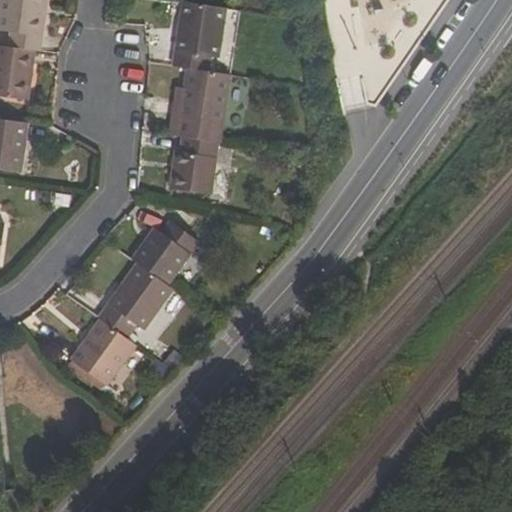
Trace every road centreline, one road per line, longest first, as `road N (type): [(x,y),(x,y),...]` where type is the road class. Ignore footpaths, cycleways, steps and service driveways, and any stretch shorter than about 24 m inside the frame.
road 1 (residential): [(94,0),(90,28),(116,151),(113,202),(22,299),(0,308)]
road 2 (residential): [(82,511),(319,254)]
road 3 (residential): [(487,0),(319,254)]
